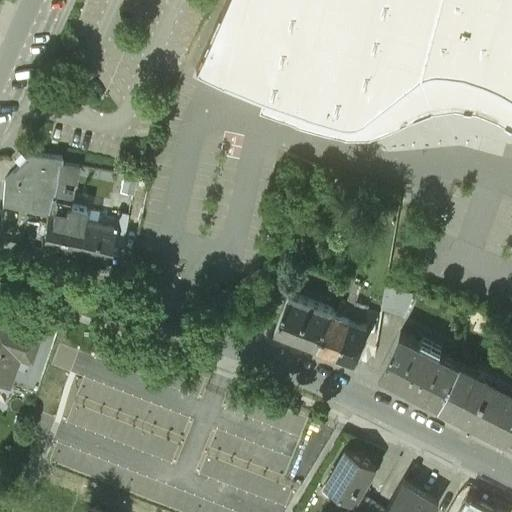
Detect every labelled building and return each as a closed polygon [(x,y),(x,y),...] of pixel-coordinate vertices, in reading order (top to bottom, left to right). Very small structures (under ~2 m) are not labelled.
[(511,0),(225,0),(195,69),(223,82),(262,98),(302,112),(345,124),(352,125),(359,124),(366,120),(394,98),(423,76),(427,74),(432,72),(439,71),(466,74),(496,85),(511,94),(511,0)] [(60,162),(26,157),(4,179),(2,201),(48,211),(60,162)] [(48,211),(45,223),(40,222),(38,229),(44,231),(41,247),(76,255),(84,218),(65,215),(77,165),(60,162),(48,211)] [(112,224),(84,218),(76,255),(107,265),(111,244),(116,223),(112,222),(112,224)] [(126,222),(116,220),(116,223),(111,244),(121,246),(126,222)] [(412,291),(386,282),(382,306),(405,313),(412,291)] [(333,307),(290,291),(275,329),(318,346),(331,311),(333,307)] [(337,313),(331,311),(318,346),(336,353),(349,318),(353,306),(341,301),(337,313)] [(366,305),(355,301),(353,306),(349,318),(354,320),(355,316),(361,318),(366,305)] [(354,320),(349,318),(336,353),(354,359),(367,325),(354,320)] [(40,336),(0,321),(0,381),(9,385),(19,357),(31,361),(40,336)] [(420,341),(400,331),(380,370),(440,401),(460,362),(440,352),(441,347),(423,338),(420,341)] [(511,388),(460,362),(440,401),(507,436),(511,425),(511,388)] [(377,463),(347,445),(325,481),(341,491),(341,492),(351,498),(355,500),(360,491),(363,485),(362,485),(369,474),(370,475),(377,463)] [(385,506),(381,511),(432,511),(439,501),(402,479),(385,506)] [(360,491),(355,500),(351,498),(344,510),(347,511),(368,511),(376,500),(360,491)] [(461,511),(492,511),(488,510),(489,507),(469,497),(461,511)] [(368,511),(381,511),(385,506),(376,500),(368,511)]
